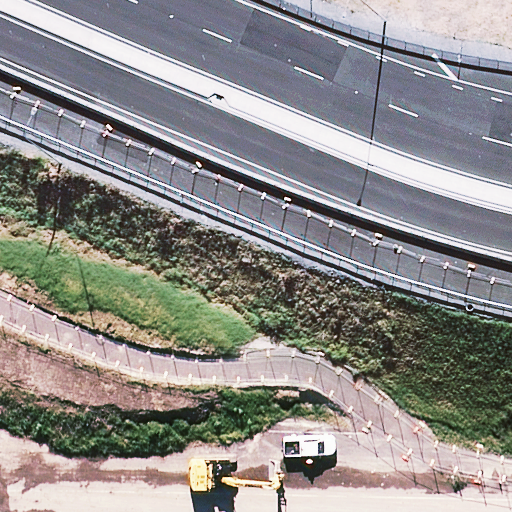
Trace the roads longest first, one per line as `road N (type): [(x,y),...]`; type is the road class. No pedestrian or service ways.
road 1 (trunk): [(511,261),(356,214),(0,63)]
road 2 (tertiary): [(0,483),(113,479),(465,511)]
road 3 (trunk): [(136,0),(511,139)]
